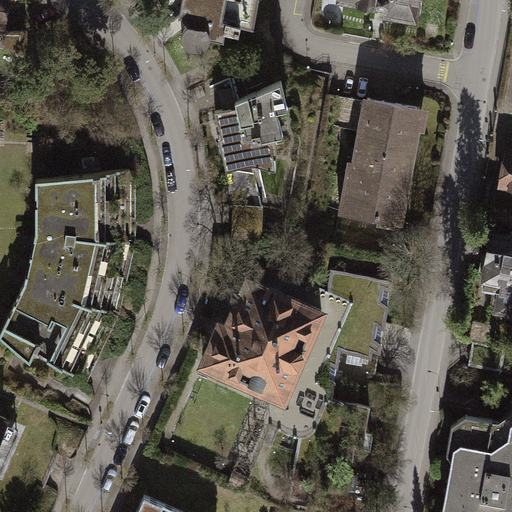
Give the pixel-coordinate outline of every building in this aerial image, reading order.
[(257,0),(155,0),(166,17),(170,19),(173,19),(178,13),(188,24),(184,28),(182,33),(182,37),(183,41),(186,45),(190,48),(194,50),(198,49),(203,48),(205,45),(208,42),(210,37),(223,40),(225,31),(238,32),(240,24),(252,26),(257,0)] [(417,0),(342,0),(342,2),(353,4),(354,0),(388,7),(386,12),(414,17),(418,12),(420,3),(417,0)] [(23,32),(3,33),(1,44),(23,53),(25,46),(23,32)] [(236,106),(214,110),(221,137),(225,137),(230,160),(248,154),(250,163),(273,166),(273,154),(276,154),(276,134),(283,134),(277,111),(286,108),(280,82),(234,99),(236,106)] [(329,125),(362,130),(366,101),(333,96),(329,125)] [(367,98),(366,101),(362,130),(361,137),(357,136),(353,163),(351,163),(350,174),(345,173),(339,210),(398,219),(413,126),(422,127),(424,111),(417,109),(418,106),(367,98)] [(511,151),(505,150),(499,183),(511,185),(511,151)] [(35,350),(77,376),(109,310),(124,241),(124,167),(33,176),(35,228),(18,293),(0,323),(0,333),(30,357),(35,350)] [(137,168),(124,167),(124,241),(109,310),(77,376),(86,379),(120,316),(137,243),(137,168)] [(262,206),(232,205),(231,234),(262,235),(262,206)] [(511,235),(492,232),(482,286),(495,289),(492,306),(511,309),(511,235)] [(391,281),(330,270),(326,290),(353,302),(317,381),(323,385),(327,390),(327,394),(327,398),(327,402),(317,427),(313,433),(309,436),(303,438),(297,439),(291,478),(338,486),(341,470),(350,472),(357,432),(364,433),(369,405),(331,399),(339,350),(370,355),(371,347),(380,349),(391,281)] [(264,389),(282,396),(296,368),(299,367),(304,362),(306,356),(306,350),(304,345),(321,309),(239,275),(227,300),(235,304),(222,337),(213,333),(203,360),(222,370),(226,374),(230,377),(235,378),(240,378),(243,387),(255,392),(264,389)] [(511,511),(511,395),(508,419),(464,411),(449,422),(444,452),(448,459),(439,511),(511,511)] [(0,478),(2,480),(27,427),(0,414),(0,478)] [(185,511),(143,494),(135,511),(185,511)]
